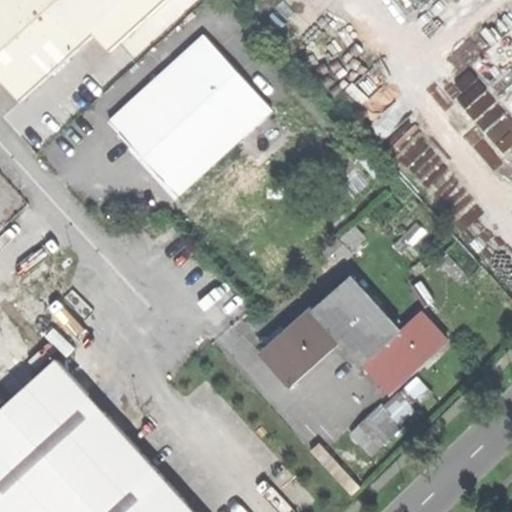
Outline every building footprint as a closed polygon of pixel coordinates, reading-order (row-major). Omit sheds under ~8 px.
[(0,0),(0,74),(24,101),(98,34),(67,0),(0,0)] [(67,0),(98,34),(113,50),(168,0),(67,0)] [(143,165),(176,202),(272,116),(205,40),(108,126),(143,165)] [(339,342),(389,395),(446,342),(418,313),(397,332),(349,280),(312,314),(339,342)] [(288,390),(339,342),(312,314),(309,310),(281,335),(257,358),(288,390)] [(189,511),(99,411),(54,360),(0,408),(0,511),(189,511)] [(409,394),(391,402),(400,419),(417,411),(409,394)] [(372,455),(408,431),(389,403),(353,427),(372,455)]
